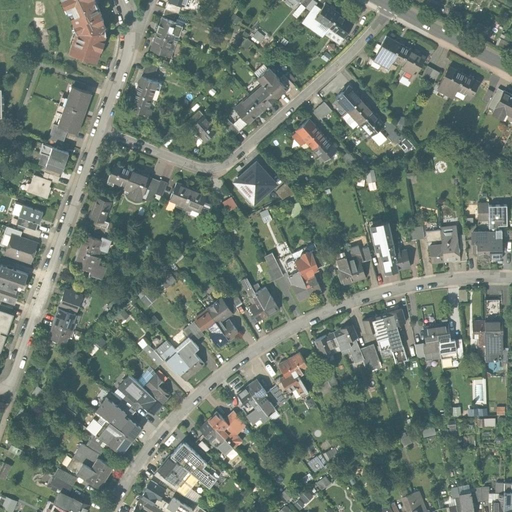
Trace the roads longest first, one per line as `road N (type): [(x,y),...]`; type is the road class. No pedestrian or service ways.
road 1 (residential): [(511,279),(408,287),(305,321),(188,404),(108,511)]
road 2 (residential): [(100,130),(200,169),(220,168),(372,34),(389,6)]
road 3 (residential): [(100,130),(7,393),(0,391)]
road 4 (tertiary): [(389,6),(511,69)]
road 5 (residential): [(120,0),(127,50),(100,130)]
